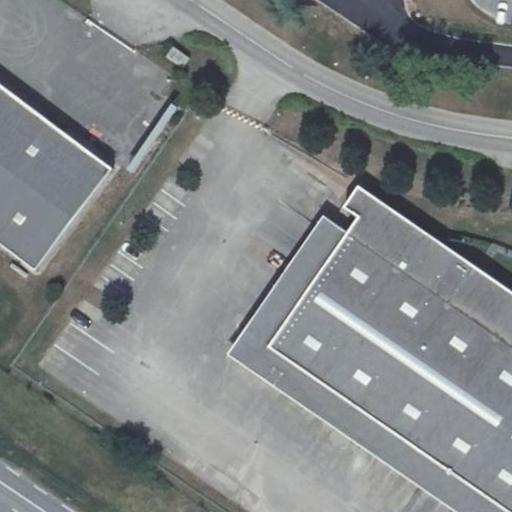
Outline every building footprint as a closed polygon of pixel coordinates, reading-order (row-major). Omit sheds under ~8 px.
[(191,59),(174,46),(167,57),(184,69),(191,59)] [(114,170),(0,84),(0,244),(37,272),(114,170)] [(511,511),(511,290),(360,186),(345,208),(360,218),(350,233),(270,348),(509,511),(511,511)] [(326,216),(246,331),(270,348),(350,233),(326,216)] [(509,511),(270,348),(246,331),(230,355),(458,511),(509,511)]
